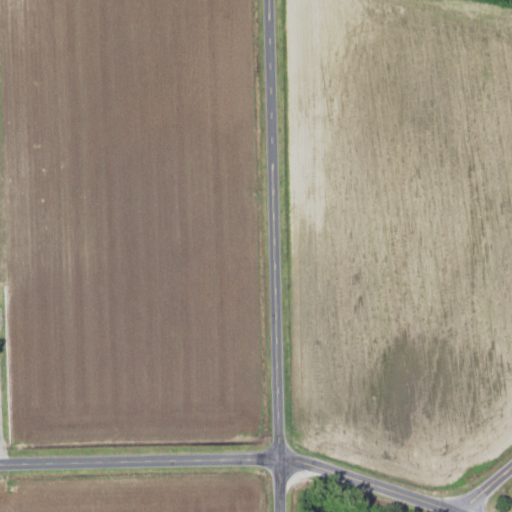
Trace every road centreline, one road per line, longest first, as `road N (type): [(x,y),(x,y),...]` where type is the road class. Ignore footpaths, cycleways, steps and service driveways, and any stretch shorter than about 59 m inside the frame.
road 1 (residential): [(266,0),(278,462)]
road 2 (residential): [(0,467),(278,462)]
road 3 (residential): [(278,462),(462,511)]
